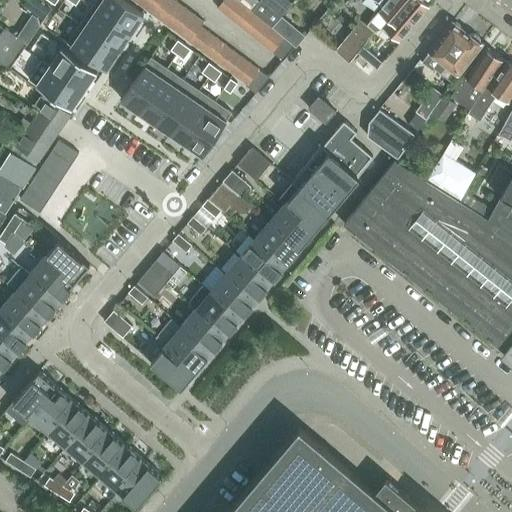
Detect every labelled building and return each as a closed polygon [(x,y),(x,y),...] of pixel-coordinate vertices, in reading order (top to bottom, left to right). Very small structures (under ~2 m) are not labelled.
[(124,0),(101,0),(96,8),(131,32),(144,13),(124,0)] [(149,0),(144,7),(147,9),(153,14),(163,0),(149,0)] [(175,0),(163,0),(153,14),(162,20),(177,1),(175,0)] [(225,0),(223,0),(218,7),(231,19),(238,10),(225,0)] [(237,0),(225,0),(238,10),(243,4),(237,0)] [(289,0),(259,0),(251,10),(260,17),(268,23),(267,24),(271,27),(278,18),(280,16),(291,2),(289,0)] [(422,0),(386,0),(382,5),(383,6),(379,11),(390,20),(383,28),(399,41),(429,6),(422,0)] [(177,1),(162,20),(171,27),(186,7),(177,1)] [(238,10),(231,19),(239,25),(251,11),(243,4),(238,10)] [(186,7),(171,27),(180,34),(195,14),(186,7)] [(96,8),(84,26),(119,50),(131,32),(96,8)] [(251,11),(239,25),(247,31),(260,17),(251,10),(251,11)] [(195,14),(180,34),(190,41),(201,25),(204,21),(195,14)] [(260,17),(247,31),(256,38),(267,24),(268,23),(260,17)] [(278,18),(271,27),(275,31),(278,33),(285,23),(278,18)] [(349,62),(375,31),(364,22),(339,53),(349,62)] [(467,33),(464,30),(461,28),(460,25),(457,23),(454,23),(452,22),(422,61),(432,69),(434,67),(453,82),(472,56),(482,43),(480,42),(480,39),(480,38),(474,33),(473,34),(470,34),(468,33),(467,33)] [(267,24),(256,38),(264,45),(275,31),(271,27),(267,24)] [(201,25),(190,41),(196,46),(198,48),(209,31),(201,25)] [(84,26),(71,45),(106,69),(119,50),(84,26)] [(0,34),(0,61),(7,66),(25,42),(6,27),(0,34)] [(209,31),(198,48),(207,54),(217,38),(209,31)] [(275,31),(264,45),(272,51),(284,37),(278,33),(275,31)] [(284,37),(272,51),(283,60),(295,46),(284,37)] [(217,38),(207,54),(215,60),(226,44),(217,38)] [(178,39),(171,49),(177,54),(184,44),(178,39)] [(184,44),(177,54),(184,58),(191,49),(184,44)] [(226,44),(215,60),(223,66),(234,50),(226,44)] [(50,64),(49,65),(84,89),(96,71),(97,70),(75,55),(61,46),(61,47),(50,64)] [(470,65),(450,95),(469,108),(502,58),(486,46),(473,67),(470,65)] [(234,50),(223,66),(232,72),(242,56),(234,50)] [(133,83),(122,99),(139,111),(168,68),(151,56),(133,83)] [(242,56),(232,72),(233,73),(239,78),(251,63),(242,56)] [(42,59),(28,78),(70,107),(72,108),(72,107),(84,89),(49,65),(50,64),(42,59)] [(511,63),(507,60),(490,86),(486,84),(469,108),(469,109),(480,117),(497,93),(508,101),(511,95),(511,63)] [(209,62),(202,72),(208,76),(216,67),(209,62)] [(251,63),(239,78),(248,84),(259,69),(251,63)] [(216,67),(208,76),(215,81),(222,71),(216,67)] [(168,68),(139,111),(154,121),(184,78),(178,74),(168,68)] [(248,84),(246,86),(255,92),(256,92),(256,93),(269,77),(259,69),(248,84)] [(184,78),(154,121),(170,132),(200,89),(184,78)] [(231,78),(224,88),(230,92),(237,82),(231,78)] [(200,89),(170,132),(186,143),(215,100),(200,89)] [(336,110),(318,96),(308,107),(326,122),(336,110)] [(215,100),(186,143),(202,154),(203,154),(207,148),(232,111),(215,100)] [(62,127),(68,118),(71,114),(51,101),(42,114),(45,116),(62,127)] [(367,135),(398,158),(415,133),(399,122),(380,108),(369,121),(367,135)] [(511,109),(499,133),(511,139),(511,137),(511,109)] [(51,144),(62,127),(45,116),(34,133),(51,144)] [(357,131),(344,120),(323,144),(357,174),(373,155),(351,137),(357,131)] [(34,133),(23,149),(40,160),(51,144),(34,133)] [(443,150),(427,176),(461,197),(477,172),(455,158),(463,146),(451,138),(443,150)] [(79,152),(59,139),(52,149),(72,162),(79,152)] [(360,176),(357,174),(323,144),(307,163),(345,194),(360,176)] [(252,146),(246,153),(260,165),(266,158),(252,146)] [(72,162),(52,149),(46,159),(66,172),(72,162)] [(12,152),(0,171),(0,172),(23,186),(35,166),(12,152)] [(66,172),(46,159),(39,169),(59,182),(66,172)] [(511,173),(488,218),(395,159),(344,223),(509,354),(511,350),(511,173)] [(345,194),(307,163),(292,181),(299,187),(327,210),(328,208),(331,211),(345,194)] [(59,182),(39,169),(33,179),(53,192),(59,182)] [(223,181),(241,197),(251,185),(232,170),(223,181)] [(0,190),(14,199),(22,187),(21,187),(8,179),(0,173),(0,190)] [(53,192),(33,179),(26,188),(47,202),(53,192)] [(208,198),(222,210),(226,214),(241,197),(223,181),(208,198)] [(327,210),(299,187),(284,203),(315,229),(331,211),(328,208),(327,210)] [(46,202),(26,188),(20,198),(40,211),(46,202)] [(0,209),(5,213),(6,212),(12,203),(0,195),(0,209)] [(222,210),(208,198),(193,216),(207,227),(222,210)] [(315,229),(284,203),(270,221),(300,246),(315,229)] [(15,213),(6,226),(15,231),(23,219),(15,213)] [(207,227),(193,216),(187,223),(201,234),(207,227)] [(285,264),(300,246),(270,221),(255,238),(285,264)] [(6,226),(0,235),(0,239),(7,244),(15,231),(6,226)] [(178,233),(172,240),(186,252),(192,245),(178,233)] [(90,264),(59,238),(44,256),(75,282),(90,264)] [(285,264),(255,238),(240,255),(271,281),(285,264)] [(160,255),(149,268),(166,282),(177,270),(160,255)] [(271,281),(240,255),(225,273),(256,299),(271,281)] [(75,282),(44,256),(29,274),(60,299),(75,282)] [(149,268),(138,281),(155,295),(166,282),(149,268)] [(256,299),(225,273),(211,290),(241,316),(256,299)] [(60,299),(29,274),(14,291),(45,317),(60,299)] [(134,285),(128,292),(142,304),(148,297),(134,285)] [(241,316),(211,290),(196,307),(226,333),(241,316)] [(45,317),(14,291),(0,308),(0,309),(30,335),(45,317)] [(226,333),(196,307),(181,325),(212,351),(226,333)] [(30,335),(0,309),(0,339),(15,352),(30,335)] [(104,321),(123,337),(132,325),(114,309),(104,321)] [(212,351),(181,325),(166,342),(197,368),(212,351)] [(15,352),(0,339),(0,369),(0,370),(15,352)] [(197,368),(166,342),(151,361),(181,386),(197,368)] [(57,386),(39,370),(7,408),(25,424),(32,417),(31,416),(57,386)] [(74,400),(57,386),(31,416),(32,417),(48,431),(74,400)] [(92,415),(74,400),(48,431),(66,446),(92,415)] [(109,430),(92,415),(66,446),(84,461),(109,430)] [(426,511),(385,477),(374,491),(366,484),(327,451),(328,450),(321,444),(320,445),(302,429),(300,428),(283,448),(282,447),(276,454),(277,455),(228,511),(426,511)] [(127,445),(109,430),(84,461),(101,476),(127,445)] [(144,460),(127,445),(101,476),(119,490),(144,460)] [(5,461),(18,469),(23,460),(11,452),(5,461)] [(18,469),(31,477),(36,468),(23,460),(18,469)] [(162,475),(144,460),(119,490),(136,506),(162,475)] [(44,485),(57,493),(62,485),(50,477),(44,485)] [(57,493),(70,501),(75,493),(62,485),(57,493)]
